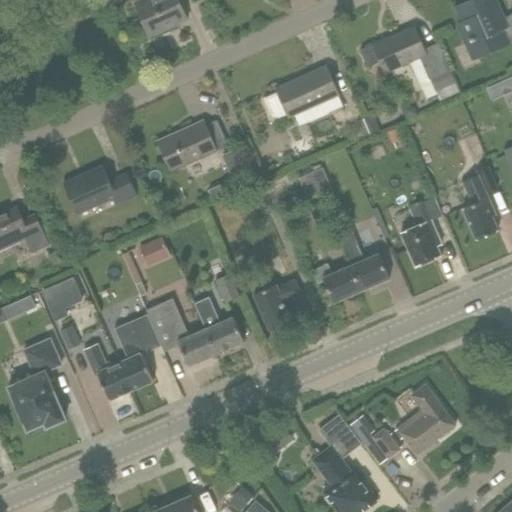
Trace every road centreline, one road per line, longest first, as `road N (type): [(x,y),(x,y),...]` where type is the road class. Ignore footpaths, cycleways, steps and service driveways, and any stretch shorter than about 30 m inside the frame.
road 1 (primary): [(0,507),(510,282)]
road 2 (residential): [(0,137),(44,137),(350,0)]
